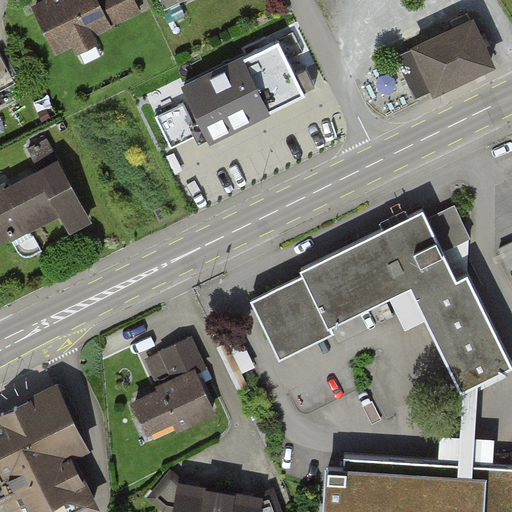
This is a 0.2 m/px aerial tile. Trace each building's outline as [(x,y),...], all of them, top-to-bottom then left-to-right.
[(52,0),(36,8),(56,50),(138,11),(132,0),(52,0)] [(179,0),(160,0),(165,10),(181,2),(179,0)] [(459,28),(417,49),(437,89),(492,62),(469,15),(456,21),(459,28)] [(271,39),(170,87),(196,142),(313,86),(302,64),(286,71),(271,39)] [(0,54),(0,89),(14,82),(0,54)] [(28,166),(0,181),(0,237),(53,210),(63,230),(91,216),(47,133),(18,147),(28,166)] [(425,201),(247,292),(280,356),(410,289),(464,393),(511,369),(455,257),(467,251),(447,212),(434,219),(425,201)] [(157,381),(126,396),(148,440),(212,409),(194,372),(206,366),(191,335),(145,357),(157,381)] [(95,447),(61,378),(0,408),(0,495),(4,494),(12,511),(87,511),(101,505),(77,456),(95,447)] [(502,511),(506,468),(331,456),(330,472),(308,471),(304,511),(502,511)] [(261,511),(264,499),(180,482),(174,511),(261,511)]
